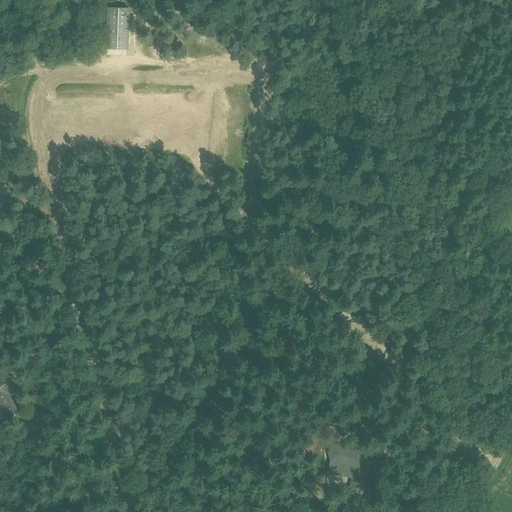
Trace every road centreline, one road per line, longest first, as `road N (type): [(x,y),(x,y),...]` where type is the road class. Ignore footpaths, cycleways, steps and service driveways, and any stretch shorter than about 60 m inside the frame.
road 1 (track): [(110,511),(187,424),(383,112)]
road 2 (track): [(0,97),(55,79),(45,133),(130,489)]
road 3 (track): [(493,448),(474,425),(351,0)]
road 4 (track): [(468,406),(433,392),(364,329),(210,154),(216,79)]
road 5 (track): [(0,52),(25,57),(55,79),(216,79),(284,53),(329,0)]
